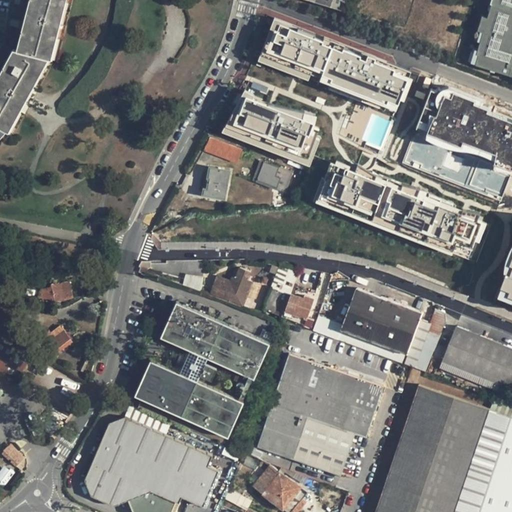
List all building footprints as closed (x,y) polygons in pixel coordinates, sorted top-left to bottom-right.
[(0,130),(3,127),(6,129),(45,56),(57,59),(71,0),(29,0),(17,49),(13,48),(0,71),(0,130)] [(312,0),(346,10),(348,0),(312,0)] [(511,0),(490,0),(490,3),(491,4),(487,17),(479,42),(477,49),(476,54),(478,54),(475,64),(475,65),(511,75),(511,0)] [(479,42),(487,17),(481,16),(474,40),(479,42)] [(410,70),(274,17),(260,53),(308,71),(310,63),(323,68),(321,73),(331,76),(329,79),(387,102),(388,98),(397,102),(410,70)] [(476,54),(477,49),(474,48),(472,52),(469,62),(475,64),(478,54),(476,54)] [(308,71),(260,53),(258,59),(305,77),(308,71)] [(431,79),(426,77),(423,86),(428,87),(431,79)] [(387,102),(329,79),(327,85),(394,111),(397,102),(388,98),(387,102)] [(511,114),(431,86),(404,165),(504,200),(511,177),(511,114)] [(425,94),(416,90),(415,95),(423,98),(425,94)] [(246,94),(242,93),(235,107),(240,109),(246,94)] [(246,94),(240,109),(235,107),(226,124),(308,156),(319,128),(312,125),(314,120),(307,118),(309,112),(258,99),(246,94)] [(317,114),(309,112),(307,118),(314,120),(317,114)] [(319,139),(315,138),(308,156),(226,124),(223,129),(310,162),(319,139)] [(210,137),(204,150),(238,163),(242,149),(210,137)] [(253,178),(257,179),(264,160),(260,159),(253,178)] [(264,160),(257,179),(285,190),(292,171),(264,160)] [(343,171),(345,167),(330,161),(317,196),(468,254),(472,244),(454,237),(452,242),(324,193),(329,182),(328,181),(332,170),(340,173),(341,170),(343,171)] [(207,188),(206,195),(225,198),(230,170),(209,167),(207,178),(209,179),(207,188)] [(329,182),(324,193),(452,242),(454,237),(472,244),(482,219),(345,167),(343,171),(341,170),(340,173),(332,170),(328,181),(329,182)] [(280,263),(262,308),(314,327),(323,298),(319,297),(318,300),(304,295),(303,298),(290,293),(291,290),(299,269),(280,263)] [(511,265),(500,299),(511,303),(511,265)] [(250,271),(240,267),(235,278),(231,277),(229,281),(227,280),(215,276),(209,293),(226,299),(243,305),(245,300),(253,280),(248,278),(250,271)] [(187,275),(185,287),(201,289),(203,277),(187,275)] [(52,286),(42,288),(45,301),(53,299),(54,302),(65,299),(61,282),(52,284),(52,286)] [(358,287),(354,299),(379,307),(383,296),(358,287)] [(291,290),(290,293),(303,298),(304,295),(291,290)] [(424,312),(383,296),(379,307),(354,299),(342,329),(409,354),(405,363),(416,368),(431,322),(421,319),(424,312)] [(150,357),(135,393),(228,436),(244,399),(196,378),(199,373),(210,378),(215,365),(205,359),(207,355),(254,377),(270,340),(177,298),(161,335),(184,346),(174,368),(150,357)] [(323,298),(314,327),(327,331),(329,323),(322,320),(329,300),(323,298)] [(435,308),(416,368),(426,371),(446,320),(445,311),(435,308)] [(511,347),(457,325),(443,361),(502,385),(511,388),(511,347)] [(62,334),(58,328),(52,334),(56,339),(49,343),(55,350),(70,339),(64,332),(62,334)] [(25,349),(1,334),(0,335),(0,372),(3,374),(8,364),(14,352),(17,354),(21,356),(25,349)] [(289,351),(266,419),(321,447),(311,464),(341,474),(356,431),(367,435),(383,384),(289,351)] [(17,354),(14,352),(8,364),(11,365),(17,354)] [(502,385),(443,361),(440,368),(500,392),(502,385)] [(511,511),(511,415),(418,385),(376,511),(511,511)] [(84,478),(91,495),(113,504),(127,498),(133,511),(174,511),(182,495),(203,505),(218,468),(208,463),(213,452),(126,415),(110,420),(84,478)] [(266,419),(257,446),(311,464),(321,447),(266,419)] [(24,457),(11,444),(2,453),(15,466),(24,457)] [(270,464),(252,486),(288,511),(290,511),(301,499),(307,491),(300,485),(270,464)] [(237,476),(230,488),(242,494),(247,482),(237,476)] [(298,511),(306,503),(301,499),(290,511),(298,511)]
